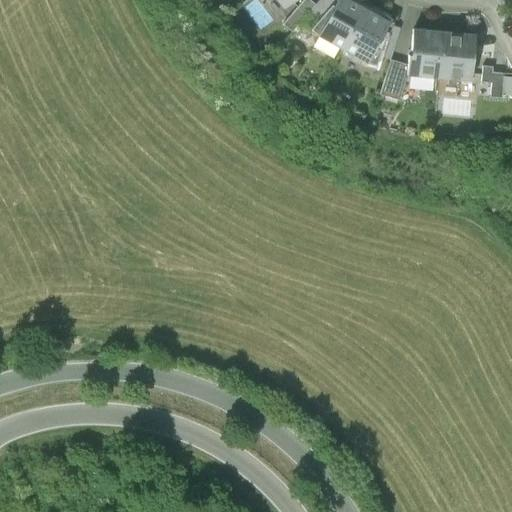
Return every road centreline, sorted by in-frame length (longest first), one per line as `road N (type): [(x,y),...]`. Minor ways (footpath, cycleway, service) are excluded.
road 1 (trunk): [(346,511),(274,429),(209,393),(129,373),(51,374),(0,386)]
road 2 (trunk): [(0,435),(88,415),(163,424),(254,470),(292,511)]
